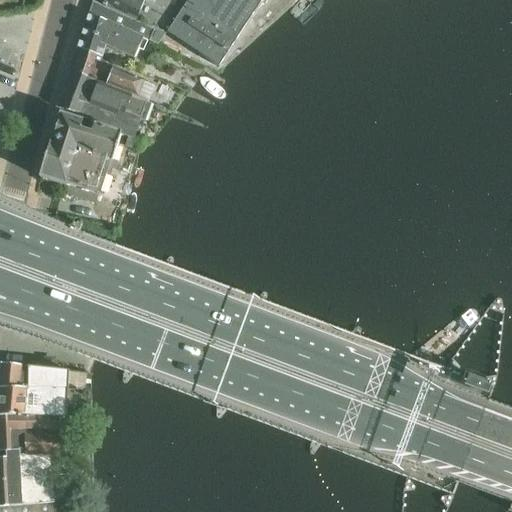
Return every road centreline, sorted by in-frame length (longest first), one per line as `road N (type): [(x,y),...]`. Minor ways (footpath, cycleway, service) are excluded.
road 1 (motorway): [(511,431),(0,241)]
road 2 (motorway): [(11,288),(511,476)]
road 3 (tertiary): [(0,261),(62,0)]
